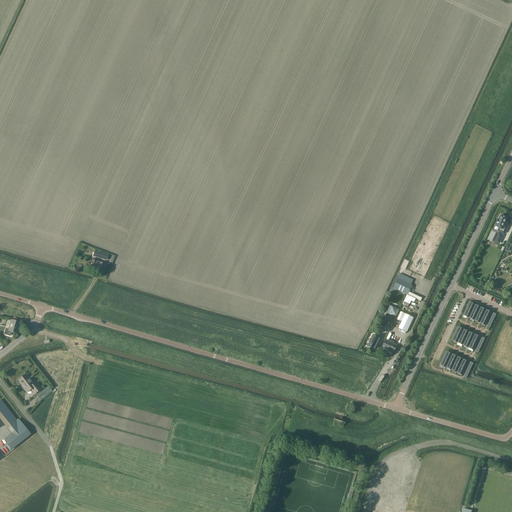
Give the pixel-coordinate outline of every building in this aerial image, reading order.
[(505,234),(509,226),(508,225),(509,223),(506,221),(508,219),(501,215),(498,220),(498,219),(495,224),(499,226),(497,231),(504,234),(504,233),(505,234)] [(95,251),(93,256),(107,260),(108,255),(95,251)] [(100,271),(102,263),(98,262),(98,260),(95,259),(93,258),(92,260),(90,267),(100,271)] [(399,278),(394,288),(408,294),(417,298),(421,301),(422,298),(418,296),(409,292),(413,285),(412,284),(407,282),(409,278),(401,274),(399,278)] [(407,295),(404,302),(410,304),(411,301),(414,303),(416,299),(407,295)] [(469,302),(466,309),(472,311),(475,305),(469,302)] [(475,305),(472,311),(477,314),(480,308),(475,305)] [(390,306),(386,313),(396,318),(399,311),(390,306)] [(480,308),(477,314),(483,316),(486,310),(480,308)] [(466,309),(463,315),(469,318),(472,311),(466,309)] [(486,310),(483,316),(488,319),(491,313),(486,310)] [(399,328),(407,332),(414,317),(401,311),(398,319),(402,321),(399,328)] [(472,311),(469,318),(474,320),(477,314),(472,311)] [(477,314),(474,320),(480,323),(483,316),(477,314)] [(483,316),(480,323),(485,325),(488,319),(483,316)] [(16,334),(20,323),(12,320),(9,330),(6,329),(4,334),(10,336),(11,332),(16,334)] [(457,327),(454,333),(460,336),(463,330),(457,327)] [(463,330),(460,336),(466,339),(469,332),(463,330)] [(469,332),(466,339),(471,341),(474,335),(469,332)] [(454,333),(451,340),(457,342),(460,336),(454,333)] [(474,335),(471,341),(477,344),(480,337),(474,335)] [(368,345),(375,349),(380,339),(373,336),(368,345)] [(460,336),(457,342),(463,345),(466,339),(460,336)] [(466,339),(463,345),(468,348),(471,341),(466,339)] [(394,352),(397,345),(394,344),(395,342),(390,340),(389,341),(386,340),(383,347),(394,352)] [(471,341),(468,348),(474,350),(477,344),(471,341)] [(446,352),(443,358),(449,361),(452,354),(446,352)] [(452,354),(449,361),(454,363),(457,357),(452,354)] [(457,357),(454,363),(459,366),(462,360),(457,357)] [(443,358),(440,365),(446,367),(449,361),(443,358)] [(462,360),(459,366),(465,369),(468,362),(462,360)] [(449,361),(446,367),(451,370),(454,363),(449,361)] [(454,363),(451,370),(457,372),(459,366),(454,363)] [(459,366),(457,372),(462,375),(465,369),(459,366)] [(35,393),(40,388),(36,383),(33,384),(26,375),(19,380),(25,387),(24,388),(27,391),(31,388),(35,393)] [(48,387),(36,396),(40,401),(52,392),(48,387)] [(22,427),(0,400),(0,418),(13,435),(22,427)] [(338,406),(336,414),(340,415),(346,417),(348,409),(338,406)] [(339,420),(334,419),(332,427),(343,429),(345,422),(339,420)] [(450,511),(453,502),(423,496),(419,511),(450,511)]
